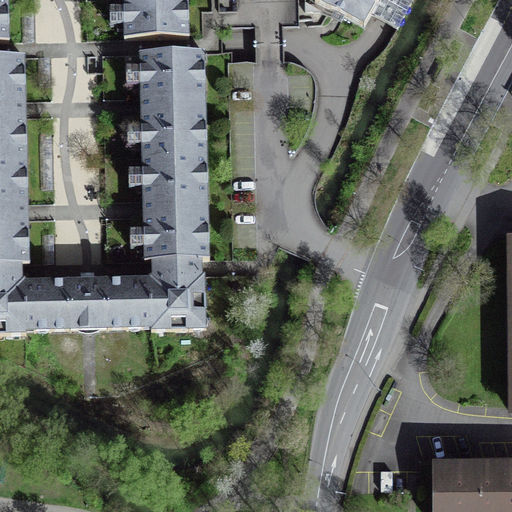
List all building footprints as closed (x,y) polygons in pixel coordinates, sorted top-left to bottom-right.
[(0,0),(0,43),(10,44),(8,0),(0,0)] [(122,0),(124,40),(190,38),(188,0),(122,0)] [(318,0),(363,24),(376,0),(318,0)] [(139,57),(140,111),(142,211),(144,263),(210,261),(205,56),(139,57)] [(25,59),(0,59),(0,265),(29,265),(28,214),(26,111),(25,59)] [(177,281),(119,282),(59,284),(0,281),(0,336),(206,330),(204,280),(177,281)] [(511,511),(511,475),(459,477),(459,467),(435,467),(435,496),(435,511),(511,511)]
